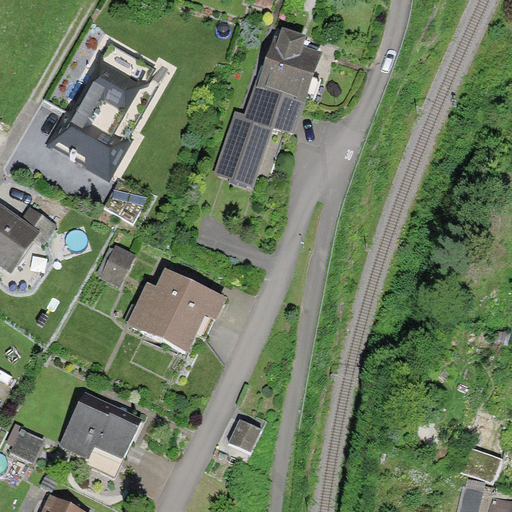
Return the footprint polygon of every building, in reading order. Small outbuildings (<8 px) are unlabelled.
[(256,89),(305,105),(323,52),(304,46),(307,36),(282,27),(279,36),(275,35),(256,89)] [(133,141),(129,138),(158,88),(146,81),(152,71),(108,46),(98,63),(50,146),(110,181),(133,141)] [(294,137),(305,105),(256,89),(255,88),(246,115),(236,111),(212,175),(252,190),(274,129),(294,137)] [(120,180),(105,208),(135,224),(150,196),(120,180)] [(0,266),(10,274),(35,239),(45,246),(60,226),(30,204),(21,217),(0,202),(0,266)] [(115,245),(99,277),(121,288),(137,255),(115,245)] [(149,287),(130,329),(185,354),(204,312),(216,317),(225,298),(168,272),(159,292),(149,287)] [(140,421),(82,396),(60,444),(85,455),(89,444),(123,459),(140,421)] [(241,422),(230,445),(249,453),(260,431),(241,422)] [(19,433),(9,454),(31,465),(40,444),(19,433)] [(464,488),(457,511),(477,511),(484,485),(469,481),(467,488),(464,488)] [(511,511),(511,502),(493,498),(489,511),(511,511)] [(79,511),(48,500),(43,511),(79,511)]
